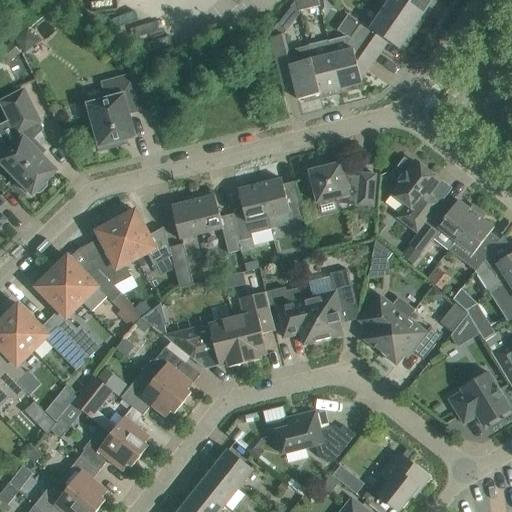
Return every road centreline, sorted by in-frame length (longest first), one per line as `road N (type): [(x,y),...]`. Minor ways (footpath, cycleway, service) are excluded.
road 1 (residential): [(412,115),(87,196),(0,282)]
road 2 (residential): [(140,511),(223,410),(319,380),(354,381),(387,399),(469,476)]
road 3 (residential): [(487,0),(412,115)]
road 4 (residential): [(412,115),(511,197)]
